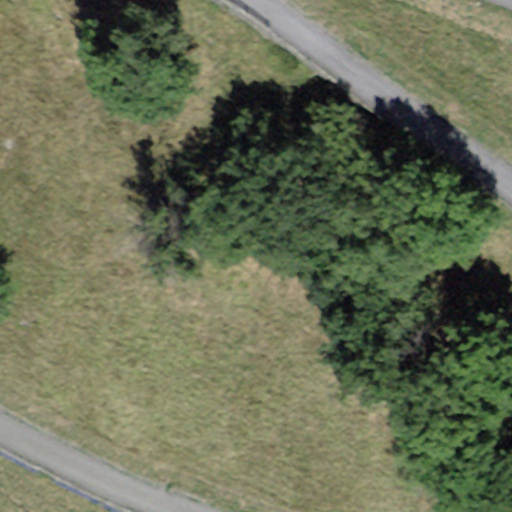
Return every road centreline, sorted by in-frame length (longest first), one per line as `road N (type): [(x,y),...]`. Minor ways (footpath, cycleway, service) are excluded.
road 1 (unclassified): [(263,0),(511,186)]
road 2 (unclassified): [(177,511),(0,432)]
